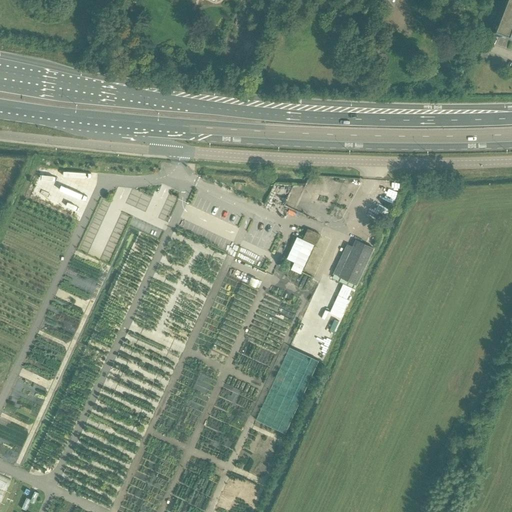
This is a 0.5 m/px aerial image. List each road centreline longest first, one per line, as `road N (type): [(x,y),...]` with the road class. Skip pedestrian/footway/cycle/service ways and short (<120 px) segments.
road 1 (primary): [(511,118),(289,115),(0,71)]
road 2 (primary): [(147,123),(377,136),(511,134)]
road 3 (residential): [(377,163),(177,152)]
road 4 (primary): [(0,105),(147,123)]
road 5 (unclassified): [(377,163),(511,162)]
